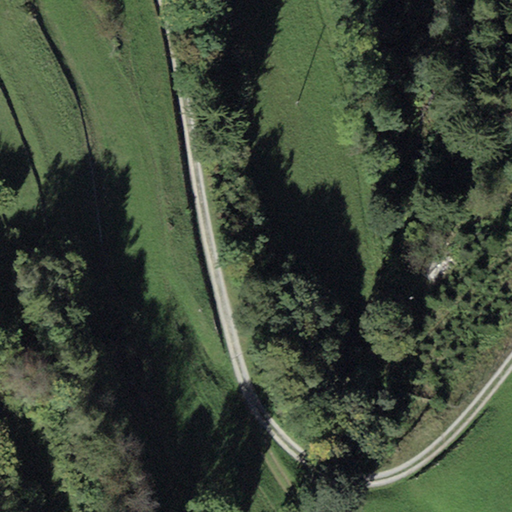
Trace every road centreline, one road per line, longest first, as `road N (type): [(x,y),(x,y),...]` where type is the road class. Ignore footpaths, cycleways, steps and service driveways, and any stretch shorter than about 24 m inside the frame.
road 1 (track): [(162,0),(250,397),(314,469),(410,476),(511,370)]
road 2 (track): [(250,397),(270,471),(301,511)]
